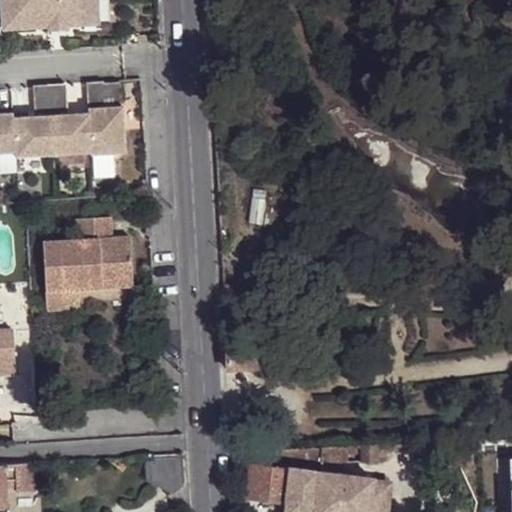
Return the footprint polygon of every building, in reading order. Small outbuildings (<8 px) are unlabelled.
[(2,0),(3,5),(4,25),(35,23),(47,23),(48,33),(68,32),(67,22),(79,21),(95,20),(94,0),(2,0)] [(94,0),(95,20),(79,21),(79,29),(107,27),(105,0),(94,0)] [(4,25),(3,5),(0,4),(0,32),(35,31),(35,23),(4,25)] [(115,82),(98,83),(100,109),(116,108),(115,82)] [(98,83),(81,84),(83,115),(86,153),(87,157),(122,155),(118,108),(116,108),(100,109),(98,83)] [(61,86),(44,87),(49,156),(86,153),(83,115),(63,116),(61,86)] [(30,119),(8,120),(11,154),(11,159),(49,156),(44,87),(28,88),(30,119)] [(406,100),(409,104),(412,105),(417,104),(421,100),(421,98),(420,93),(415,89),(410,90),(406,94),(406,100)] [(0,154),(11,154),(8,120),(8,116),(0,116),(0,154)] [(325,140),(316,119),(304,124),(313,145),(325,140)] [(60,169),(92,169),(92,157),(60,158),(60,169)] [(120,252),(130,252),(129,237),(110,238),(108,218),(75,219),(77,241),(42,243),(46,310),(47,310),(80,309),(78,279),(77,271),(82,270),(83,279),(101,279),(101,268),(122,267),(120,252)] [(131,278),(130,252),(120,252),(122,267),(101,268),(101,279),(131,278)] [(262,366),(259,327),(233,328),(234,336),(227,336),(229,368),(262,366)] [(0,377),(17,376),(13,332),(0,333),(0,377)] [(408,456),(407,442),(323,446),(323,461),(408,456)] [(323,461),(323,446),(253,450),(253,457),(323,461)] [(172,454),(143,456),(144,483),(171,494),(177,490),(186,485),(184,453),(179,454),(172,454)] [(122,458),(106,458),(113,465),(121,472),(134,457),(122,458)] [(312,504),(311,511),(386,511),(390,483),(375,480),(375,475),(320,469),(254,461),(249,496),(286,501),(312,504)] [(30,463),(0,464),(0,510),(7,510),(6,488),(15,487),(16,491),(33,489),(30,463)] [(284,511),(311,511),(312,504),(286,501),(284,511)]
